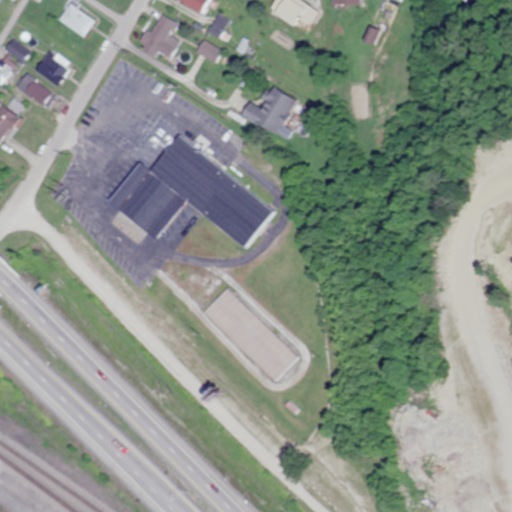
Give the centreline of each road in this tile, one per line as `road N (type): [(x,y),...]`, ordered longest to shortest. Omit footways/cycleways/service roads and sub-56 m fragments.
road 1 (motorway): [(237,511),(0,277)]
road 2 (residential): [(0,235),(147,0)]
road 3 (motorway): [(0,336),(179,511)]
